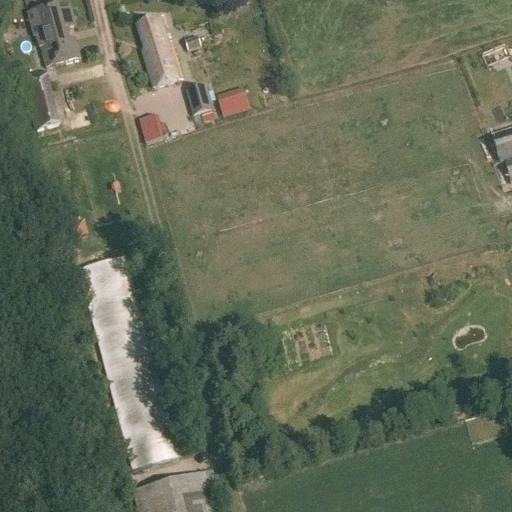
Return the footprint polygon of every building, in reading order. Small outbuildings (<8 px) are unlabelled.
[(60,15),(59,9),(28,17),(34,40),(38,39),(47,72),(79,63),(74,43),(69,45),(65,32),(76,29),(71,12),(60,15)] [(182,82),(163,19),(136,27),(144,53),(142,53),(153,91),(182,82)] [(187,55),(201,50),(197,40),(184,44),(187,55)] [(20,78),(35,134),(62,127),(49,77),(39,73),(20,78)] [(205,89),(184,95),(192,121),(212,114),(205,89)] [(220,113),(240,107),(236,94),(217,99),(220,113)] [(511,133),(490,140),(498,167),(505,165),(511,162),(511,133)] [(131,475),(178,463),(125,260),(78,272),(131,475)] [(209,511),(204,493),(216,490),(212,474),(134,495),(138,511),(209,511)]
